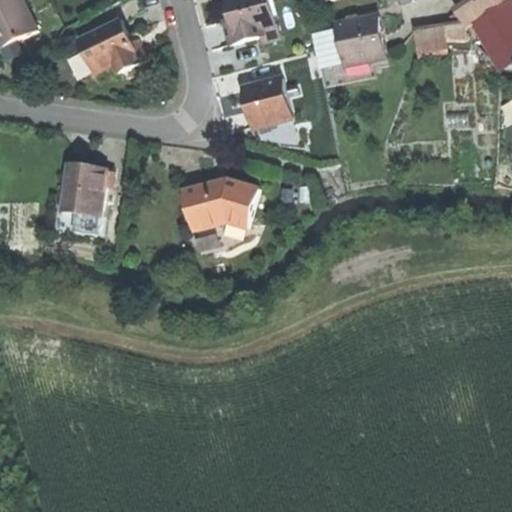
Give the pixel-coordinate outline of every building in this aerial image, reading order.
[(0,0),(0,45),(3,52),(41,33),(25,0),(0,0)] [(230,34),(233,46),(266,38),(283,33),(274,0),(229,0),(235,19),(227,22),(230,34)] [(482,0),(461,14),(467,27),(475,23),(489,14),(501,6),(496,0),(482,0)] [(511,53),(489,14),(475,23),(502,71),(511,65),(511,53)] [(341,29),(349,63),(392,54),(388,36),(384,19),(341,29)] [(81,43),(98,78),(118,68),(122,77),(153,63),(143,42),(137,45),(133,47),(130,40),(133,39),(125,22),(81,43)] [(467,27),(455,30),(455,38),(478,40),(475,23),(467,27)] [(456,50),(455,38),(455,30),(421,31),(422,52),(456,50)] [(284,39),(283,33),(266,38),(267,43),(284,39)] [(287,81),(248,90),(252,109),(257,131),(297,121),(287,81)] [(91,169),(72,167),(65,213),(105,219),(111,172),(91,169)] [(263,192),(232,183),(215,188),(189,194),(198,233),(229,226),(252,232),(263,192)]
